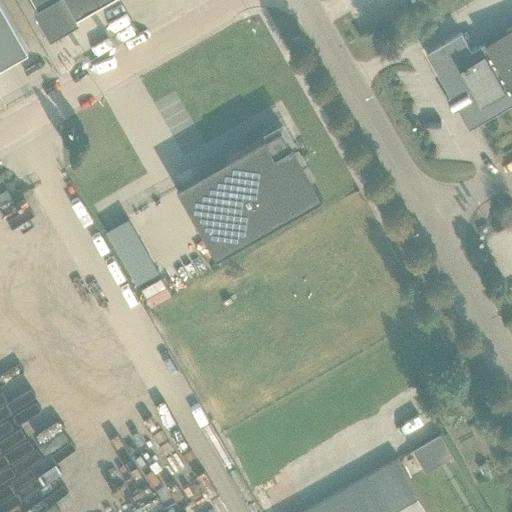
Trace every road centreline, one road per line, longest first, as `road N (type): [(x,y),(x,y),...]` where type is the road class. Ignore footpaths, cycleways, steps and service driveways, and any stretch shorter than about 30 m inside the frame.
road 1 (unknown): [(38,114),(47,175),(111,315),(235,511)]
road 2 (unclassified): [(241,0),(0,136)]
road 3 (secondary): [(429,217),(294,0)]
road 4 (secondary): [(511,364),(429,217)]
road 5 (unknown): [(343,79),(490,0)]
